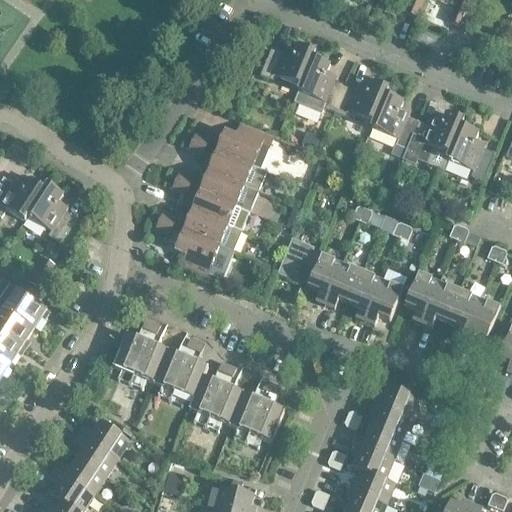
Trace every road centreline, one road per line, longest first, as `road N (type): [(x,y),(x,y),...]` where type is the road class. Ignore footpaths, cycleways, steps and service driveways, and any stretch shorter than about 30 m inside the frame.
road 1 (residential): [(265,0),(511,110)]
road 2 (residential): [(0,489),(102,317),(122,267)]
road 3 (residential): [(122,190),(257,0)]
road 4 (residential): [(283,327),(122,267)]
road 5 (residential): [(494,400),(385,357),(356,355)]
road 6 (residential): [(122,190),(0,113)]
road 7 (residential): [(511,490),(466,471),(494,400)]
